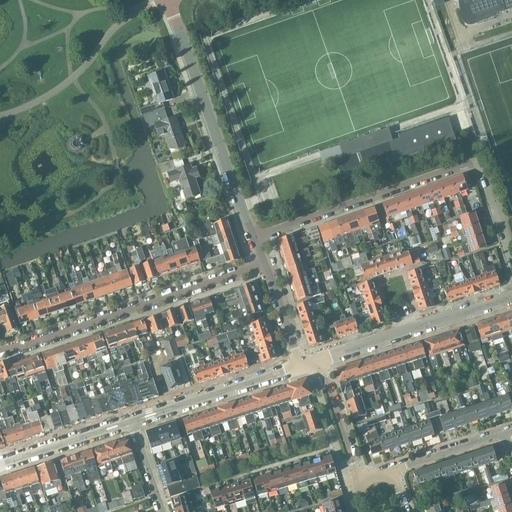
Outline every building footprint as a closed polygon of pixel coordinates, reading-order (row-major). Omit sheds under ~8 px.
[(511,0),(458,0),(460,4),(459,4),(462,21),(463,23),(465,25),(468,26),(471,27),(473,26),(493,17),(493,16),(511,10),(511,0)] [(152,114),(164,109),(162,103),(173,99),(164,72),(148,77),(158,104),(150,107),(152,114)] [(165,135),(171,153),(186,148),(180,130),(178,130),(174,119),(176,118),(168,120),(164,109),(152,114),(144,117),(146,122),(148,127),(155,125),(159,137),(165,135)] [(400,139),(390,142),(336,161),(340,174),(342,180),(397,161),(456,140),(448,118),(399,136),(400,139)] [(67,148),(69,152),(72,154),(77,155),(81,154),(84,151),(86,147),(86,143),(85,140),(84,139),(80,136),(76,135),(72,136),(68,139),(66,143),(67,148)] [(171,162),(159,166),(162,174),(174,170),(171,162)] [(186,172),(184,168),(176,171),(167,174),(171,184),(179,181),(186,200),(192,198),(193,199),(195,198),(195,197),(201,195),(195,179),(199,177),(196,168),(186,172)] [(455,195),(457,200),(458,202),(462,201),(459,194),(461,193),(460,193),(467,191),(462,177),(450,181),(455,195)] [(450,181),(447,182),(439,185),(444,199),(451,196),(451,197),(455,195),(450,181)] [(433,203),(435,210),(439,209),(437,202),(437,201),(439,200),(444,199),(439,185),(428,189),(433,203)] [(428,189),(427,189),(417,193),(421,206),(428,204),(428,205),(429,204),(431,211),(435,210),(433,203),(428,189)] [(405,196),(410,211),(414,210),(415,209),(421,206),(417,193),(405,196)] [(408,219),(409,219),(412,218),(410,211),(405,196),(394,200),(399,214),(405,212),(408,219)] [(399,214),(394,200),(383,205),(388,219),(393,217),(392,216),(399,214)] [(364,211),(372,234),(373,238),(377,237),(375,231),(380,229),(379,224),(373,208),(368,210),(368,211),(364,212),(364,211)] [(372,234),(364,211),(363,212),(364,213),(360,214),(359,213),(355,214),(360,231),(365,229),(369,240),(373,238),(372,234)] [(346,218),(355,245),(359,243),(357,237),(362,236),(360,231),(355,214),(350,216),(350,217),(347,218),(346,218)] [(462,225),(463,230),(478,226),(474,214),(460,219),(462,225)] [(355,245),(346,218),(345,218),(346,219),(343,220),(341,219),(336,220),(344,243),(350,242),(351,246),(355,245)] [(209,233),(210,237),(231,230),(229,227),(230,225),(229,222),(228,221),(227,220),(213,224),(209,223),(204,224),(206,231),(209,233)] [(344,243),(336,220),(332,222),(331,224),(328,225),(328,224),(335,246),(344,243)] [(328,224),(327,224),(328,225),(324,226),(323,225),(318,227),(324,243),(328,242),(332,252),(337,251),(335,246),(328,224)] [(146,225),(141,227),(145,237),(149,235),(146,225)] [(462,243),(463,243),(467,241),(481,237),(478,226),(463,230),(457,232),(458,236),(460,236),(462,243)] [(280,249),(281,249),(281,250),(296,245),(319,237),(316,228),(305,232),(307,237),(294,241),(292,236),(278,240),(279,243),(278,244),(280,249)] [(220,245),(234,240),(234,239),(234,237),(233,234),(232,234),(231,230),(210,237),(214,247),(220,245)] [(416,237),(410,239),(412,246),(413,247),(419,245),(416,237)] [(481,237),(467,241),(463,243),(465,248),(462,249),(463,252),(464,255),(485,248),(481,237)] [(187,262),(189,261),(191,266),(200,263),(196,252),(195,248),(189,250),(186,239),(181,240),(187,257),(186,257),(187,262)] [(187,262),(186,257),(187,257),(181,240),(176,242),(180,253),(174,255),(179,270),(191,266),(189,261),(187,262)] [(220,245),(223,255),(237,250),(236,246),(237,244),(236,242),(234,241),(234,240),(220,245)] [(165,264),(163,259),(160,248),(159,244),(155,246),(156,250),(150,252),(159,277),(167,274),(166,269),(168,269),(166,264),(165,264)] [(436,244),(428,246),(430,253),(437,251),(436,245),(436,244)] [(299,255),(296,245),(281,250),(281,251),(282,250),(282,252),(281,253),(282,256),(284,257),(285,260),(299,255)] [(160,248),(163,259),(165,264),(166,264),(168,269),(166,269),(167,274),(179,270),(174,255),(172,250),(166,252),(164,246),(160,248)] [(141,248),(135,250),(136,252),(139,261),(145,259),(141,248)] [(198,253),(201,262),(211,259),(208,250),(198,253)] [(237,250),(223,255),(208,260),(210,265),(225,261),(226,264),(227,265),(241,260),(240,259),(241,257),(240,254),(238,253),(237,250)] [(407,250),(394,254),(399,269),(420,263),(418,259),(411,261),(407,250)] [(139,263),(137,257),(135,252),(131,253),(133,258),(135,264),(139,263)] [(362,265),(368,263),(365,253),(359,255),(359,258),(362,265)] [(389,273),(399,269),(394,254),(384,257),(389,273)] [(303,267),(299,255),(285,260),(286,264),(285,266),(286,268),(288,269),(289,272),(303,267)] [(373,261),(378,276),(389,273),(384,257),(373,261)] [(349,258),(343,260),(340,261),(341,264),(343,269),(352,266),(349,258)] [(362,265),(359,258),(352,260),(353,265),(354,267),(360,266),(360,265),(362,265)] [(480,261),(483,271),(489,289),(499,286),(493,266),(487,268),(485,259),(480,261)] [(123,290),(126,288),(127,289),(131,288),(132,286),(127,271),(122,273),(118,261),(114,262),(117,268),(116,269),(123,290)] [(360,266),(363,276),(356,278),(357,282),(371,278),(371,279),(378,276),(373,261),(360,265),(360,266)] [(107,272),(113,293),(114,293),(115,293),(120,292),(120,291),(123,290),(116,269),(117,268),(114,262),(111,263),(113,270),(107,272)] [(142,266),(147,281),(158,278),(153,262),(142,266)] [(341,264),(332,267),(331,267),(333,271),(334,272),(343,269),(341,264)] [(292,281),(316,273),(314,269),(309,271),(307,265),(303,267),(289,272),(289,273),(289,275),(289,277),(291,278),(292,281)] [(129,270),(134,286),(145,282),(140,266),(129,270)] [(443,266),(437,268),(440,275),(446,273),(443,266)] [(104,296),(95,268),(90,270),(95,282),(90,283),(95,299),(96,299),(97,300),(101,298),(101,297),(104,296)] [(104,296),(108,295),(109,295),(113,294),(113,293),(107,272),(100,274),(97,268),(95,268),(104,296)] [(426,279),(423,269),(407,274),(410,284),(424,279),(426,279)] [(483,276),(476,278),(474,278),(479,293),(489,289),(483,271),(481,271),(483,276)] [(13,272),(7,274),(9,281),(15,279),(13,272)] [(77,274),(86,302),(89,301),(90,302),(94,300),(94,299),(95,299),(90,283),(88,277),(83,279),(81,272),(77,274)] [(469,296),(463,277),(461,272),(458,273),(459,274),(453,276),(454,280),(452,281),(458,299),(469,296)] [(71,288),(71,290),(76,305),(77,305),(78,306),(82,304),(83,303),(86,302),(77,274),(76,273),(70,275),(71,280),(74,283),(70,284),(71,288)] [(296,291),(318,284),(319,283),(316,273),(292,281),(294,286),(293,287),(294,290),(295,290),(296,291)] [(469,296),(479,293),(474,278),(476,278),(475,274),(471,275),(472,279),(467,281),(465,277),(463,277),(469,296)] [(76,305),(71,290),(71,288),(65,290),(64,286),(59,278),(57,279),(58,284),(59,283),(67,309),(70,308),(71,308),(75,307),(75,306),(76,305)] [(410,284),(413,293),(431,287),(429,282),(426,283),(424,279),(410,284)] [(377,292),(373,281),(355,287),(357,293),(361,292),(362,295),(360,296),(361,297),(377,292)] [(458,299),(452,281),(450,281),(451,286),(443,288),(448,303),(458,299)] [(64,310),(67,309),(59,283),(58,284),(54,285),(56,289),(51,291),(57,312),(58,312),(59,312),(64,311),(64,310)] [(299,300),(299,301),(321,294),(318,284),(296,291),(297,295),(296,297),(297,299),(299,300)] [(242,298),(256,293),(253,286),(251,287),(250,285),(223,294),(225,298),(235,295),(237,300),(242,298)] [(8,295),(5,286),(0,287),(0,288),(3,297),(8,295)] [(57,312),(51,291),(46,293),(43,286),(39,287),(48,315),(52,314),(53,315),(56,313),(57,312)] [(39,318),(40,318),(41,319),(45,317),(45,316),(48,315),(39,287),(35,289),(36,292),(31,294),(39,318)] [(413,293),(416,302),(434,296),(431,287),(413,293)] [(363,298),(364,301),(360,302),(362,308),(380,302),(377,292),(361,297),(361,298),(363,298)] [(245,308),(259,303),(256,293),(242,298),(237,300),(226,304),(228,307),(238,304),(240,310),(245,308)] [(22,297),(23,300),(30,321),(33,320),(34,321),(38,320),(38,318),(39,318),(31,294),(22,297)] [(435,297),(434,296),(416,302),(419,312),(435,307),(432,298),(435,297)] [(214,312),(209,298),(199,302),(204,316),(214,312)] [(26,322),(30,321),(23,300),(13,303),(20,325),(21,324),(22,325),(26,324),(26,322)] [(312,301),(296,307),(299,317),(315,312),(315,310),(313,311),(310,304),(312,304),(312,301)] [(206,321),(204,316),(199,302),(190,305),(196,324),(206,321)] [(380,302),(362,308),(365,317),(367,316),(367,317),(383,312),(380,302)] [(259,303),(245,308),(240,310),(231,313),(233,320),(239,318),(239,317),(243,315),(244,318),(248,317),(262,312),(259,303)] [(17,330),(8,305),(0,308),(0,323),(4,322),(7,333),(10,332),(10,333),(15,331),(14,330),(17,330)] [(182,308),(179,310),(183,324),(193,321),(193,319),(188,306),(187,307),(185,306),(183,307),(182,308)] [(169,313),(164,315),(167,323),(164,324),(168,335),(172,334),(170,329),(180,325),(175,311),(174,311),(174,310),(169,312),(169,313)] [(318,316),(314,317),(313,314),(315,313),(315,312),(299,317),(302,327),(320,321),(318,316)] [(371,328),(387,323),(383,312),(367,317),(362,319),(365,329),(371,327),(371,328)] [(164,315),(154,318),(154,317),(149,319),(149,320),(147,320),(152,335),(162,331),(164,336),(168,335),(164,324),(167,323),(164,315)] [(344,316),(342,317),(348,335),(358,332),(358,329),(355,321),(354,319),(353,315),(352,316),(353,318),(346,320),(344,316)] [(496,318),(501,334),(511,330),(506,315),(496,318)] [(333,322),(333,323),(335,328),(338,338),(348,335),(342,317),(340,317),(341,321),(335,324),(334,322),(333,322)] [(486,322),(491,337),(493,341),(502,338),(501,334),(496,318),(486,322)] [(251,334),(267,329),(264,320),(248,325),(251,334)] [(321,324),(320,321),(302,327),(306,337),(322,332),(321,331),(319,332),(317,325),(321,324)] [(134,325),(140,344),(141,343),(146,342),(144,336),(148,334),(144,322),(140,323),(139,322),(135,323),(134,325)] [(486,322),(476,325),(482,344),(488,342),(487,338),(491,337),(486,322)] [(229,324),(222,326),(224,332),(231,330),(229,324)] [(141,343),(140,344),(134,325),(130,326),(129,325),(125,327),(125,328),(124,329),(129,344),(134,342),(137,350),(138,349),(140,354),(144,353),(141,343)] [(129,344),(124,329),(123,329),(122,328),(118,329),(117,331),(114,332),(121,353),(125,366),(131,365),(127,351),(131,349),(129,344)] [(267,329),(251,334),(252,336),(254,335),(256,342),(254,342),(254,345),(271,339),(267,329)] [(465,332),(468,342),(469,343),(476,341),(473,330),(465,332)] [(453,350),(458,365),(461,364),(458,354),(462,353),(460,348),(464,346),(459,331),(447,335),(453,350)] [(125,366),(121,353),(114,332),(110,333),(109,332),(105,333),(105,335),(104,335),(111,356),(116,354),(121,368),(125,366)] [(237,332),(227,335),(228,339),(229,341),(231,340),(239,338),(237,332)] [(322,332),(306,337),(309,348),(325,343),(324,340),(322,341),(320,334),(322,333),(322,332)] [(95,338),(92,339),(100,364),(101,364),(104,363),(103,357),(109,355),(107,351),(102,336),(101,336),(100,335),(95,337),(95,338)] [(436,338),(441,354),(445,368),(450,367),(446,352),(453,350),(447,335),(436,338)] [(186,336),(175,339),(178,349),(189,345),(187,338),(186,336)] [(168,360),(180,356),(178,350),(175,342),(174,337),(162,341),(168,360)] [(216,338),(205,342),(207,347),(218,344),(216,338)] [(441,354),(436,338),(424,342),(433,370),(438,368),(434,356),(441,354)] [(100,364),(92,339),(89,340),(88,339),(84,341),(83,342),(82,343),(87,357),(89,362),(94,360),(96,366),(100,364)] [(255,347),(257,346),(260,354),(274,349),(271,339),(254,345),(255,347)] [(80,371),(84,370),(83,364),(82,359),(87,357),(82,343),(81,343),(80,342),(76,343),(75,345),(72,346),(80,371)] [(153,342),(144,345),(147,354),(156,351),(153,342)] [(412,346),(419,370),(424,368),(421,360),(426,358),(421,344),(421,343),(412,346)] [(468,347),(470,353),(470,354),(477,351),(482,367),(486,365),(479,344),(468,347)] [(63,349),(67,364),(69,369),(75,367),(77,372),(80,371),(72,346),(69,347),(68,346),(64,348),(63,349)] [(403,349),(408,364),(412,363),(415,371),(419,370),(412,346),(403,349)] [(62,366),(67,364),(63,349),(61,350),(60,349),(56,350),(56,352),(53,353),(61,377),(63,386),(68,384),(62,366)] [(274,349),(260,354),(256,355),(259,364),(260,363),(261,364),(277,358),(274,349)] [(403,349),(395,352),(402,375),(407,374),(404,365),(408,364),(403,349)] [(238,371),(232,352),(222,356),(228,374),(238,371)] [(244,353),(236,356),(234,352),(232,352),(238,371),(248,368),(244,353)] [(395,352),(386,354),(391,370),(396,368),(398,377),(402,375),(395,352)] [(507,352),(498,355),(500,363),(509,360),(507,352)] [(63,386),(61,377),(53,353),(49,354),(48,353),(44,354),(44,356),(42,356),(47,371),(53,369),(54,374),(55,373),(60,387),(63,386)] [(386,354),(378,357),(385,381),(390,380),(389,378),(394,377),(391,370),(386,354)] [(40,386),(44,384),(42,379),(41,374),(46,373),(40,357),(39,357),(38,356),(35,357),(34,359),(31,360),(40,386)] [(228,374),(222,356),(216,357),(217,362),(215,363),(214,361),(212,361),(217,378),(228,374)] [(369,360),(374,375),(378,374),(381,382),(385,381),(378,357),(369,360)] [(40,386),(31,360),(28,361),(26,360),(23,361),(22,363),(27,379),(32,378),(34,382),(38,395),(42,393),(40,386)] [(369,360),(361,363),(369,386),(372,385),(373,385),(370,376),(374,375),(369,360)] [(10,379),(16,377),(12,366),(11,367),(9,362),(8,362),(7,361),(3,362),(3,364),(0,364),(0,366),(5,381),(9,391),(12,390),(11,384),(10,379)] [(207,381),(217,378),(212,361),(210,362),(211,364),(204,366),(203,362),(201,362),(207,381)] [(207,381),(201,362),(199,363),(200,367),(193,369),(193,368),(191,368),(197,384),(207,381)] [(22,363),(21,363),(19,363),(16,364),(16,365),(12,366),(16,377),(23,398),(26,399),(28,398),(24,386),(24,385),(23,381),(27,379),(22,363)] [(176,363),(161,368),(169,390),(184,385),(176,363)] [(361,363),(352,365),(357,381),(361,379),(364,388),(365,388),(369,386),(361,363)] [(149,381),(146,371),(143,364),(140,365),(143,375),(142,376),(150,399),(159,397),(153,380),(149,381)] [(352,365),(344,368),(352,392),(356,391),(353,382),(357,381),(352,365)] [(123,370),(125,374),(125,376),(133,373),(131,367),(123,370)] [(345,403),(354,400),(353,396),(352,392),(344,368),(335,371),(345,403)] [(143,402),(150,399),(142,376),(139,377),(135,378),(137,385),(142,402),(143,402)] [(475,378),(468,381),(470,388),(477,386),(475,378)] [(131,379),(127,381),(134,405),(142,402),(137,385),(134,386),(131,379)] [(307,380),(296,384),(301,399),(302,398),(305,407),(311,405),(308,397),(311,396),(307,380)] [(119,383),(127,407),(134,405),(127,381),(119,383)] [(111,386),(119,410),(127,408),(127,407),(119,383),(111,386)] [(287,387),(292,402),(298,400),(301,408),(305,407),(302,398),(301,399),(296,384),(287,387)] [(74,406),(79,423),(80,422),(80,423),(87,420),(80,399),(76,385),(71,386),(73,391),(77,405),(74,406)] [(111,413),(119,410),(111,386),(103,389),(111,413)] [(290,412),(288,403),(292,402),(287,387),(278,389),(286,413),(290,412)] [(79,423),(74,406),(70,407),(64,389),(60,390),(71,425),(79,423)] [(95,391),(103,415),(111,413),(103,389),(95,391)] [(278,389),(270,392),(275,407),(279,406),(282,414),(286,413),(278,389)] [(426,389),(418,391),(421,402),(429,399),(428,396),(426,389)] [(58,411),(63,428),(71,425),(60,390),(56,391),(58,398),(57,398),(61,410),(58,411)] [(87,394),(88,397),(95,418),(103,415),(95,391),(87,394)] [(273,417),(270,409),(275,407),(270,392),(261,395),(269,419),(273,417)] [(485,404),(489,418),(500,414),(496,400),(490,402),(487,393),(484,394),(482,395),(484,400),(485,404)] [(411,401),(409,394),(403,396),(405,403),(407,406),(412,405),(411,401)] [(261,395),(252,398),(257,413),(262,412),(264,420),(269,419),(261,395)] [(511,409),(508,396),(496,400),(500,414),(511,410),(511,409)] [(80,399),(87,420),(95,418),(88,397),(80,399)] [(54,431),(49,416),(48,411),(45,412),(41,413),(36,398),(33,399),(37,413),(44,434),(54,431)] [(256,423),(253,415),(257,413),(252,398),(244,401),(251,424),(256,423)] [(360,398),(354,400),(345,403),(348,412),(372,404),(371,400),(362,403),(360,398)] [(235,403),(240,419),(244,417),(247,426),(251,424),(244,401),(235,403)] [(467,425),(462,411),(461,408),(463,407),(461,402),(457,403),(459,409),(456,410),(457,413),(451,415),(455,429),(467,425)] [(235,403),(227,406),(234,430),(238,429),(236,420),(240,419),(235,403)] [(373,408),(372,404),(348,412),(351,421),(366,416),(365,411),(373,408)] [(473,407),(478,421),(489,418),(485,404),(473,407)] [(4,408),(6,414),(15,411),(14,406),(4,408)] [(227,406),(218,409),(223,424),(227,423),(230,431),(234,430),(227,406)] [(378,408),(375,409),(377,416),(384,414),(382,407),(378,408)] [(461,408),(462,411),(467,425),(478,421),(473,407),(466,410),(465,407),(463,407),(461,408)] [(8,419),(6,414),(4,408),(1,410),(7,431),(2,432),(6,446),(16,443),(8,419)] [(37,413),(32,415),(30,409),(26,411),(26,412),(35,437),(44,434),(37,413)] [(54,414),(49,416),(54,431),(63,428),(58,411),(57,409),(53,410),(52,410),(54,414)] [(221,434),(218,426),(223,424),(218,409),(209,412),(217,436),(221,434)] [(20,426),(25,440),(35,437),(26,412),(22,413),(25,424),(20,426)] [(201,415),(206,430),(210,428),(213,437),(217,436),(209,412),(201,415)] [(319,420),(317,412),(314,413),(307,415),(302,417),(301,417),(303,422),(295,425),(296,428),(319,420)] [(204,440),(201,431),(206,430),(201,415),(192,417),(200,441),(204,440)] [(455,429),(451,415),(439,419),(443,433),(455,429)] [(20,426),(20,424),(16,426),(13,417),(8,419),(16,443),(25,440),(20,426)] [(192,417),(183,420),(188,436),(193,434),(195,442),(200,441),(192,417)] [(405,426),(411,443),(422,439),(418,426),(410,428),(409,425),(407,425),(405,419),(401,420),(403,427),(405,426)] [(307,435),(323,430),(319,420),(296,428),(297,433),(306,430),(307,435)] [(429,422),(418,426),(422,439),(434,436),(429,422)] [(165,426),(172,448),(183,444),(182,444),(178,431),(175,423),(165,426)] [(156,429),(161,446),(171,443),(172,448),(165,426),(156,429)] [(403,431),(398,432),(395,433),(399,447),(403,446),(411,443),(405,426),(403,427),(401,427),(403,431)] [(161,446),(156,429),(146,433),(151,450),(161,446)] [(182,429),(178,431),(182,444),(186,442),(182,429)] [(383,452),(392,449),(399,447),(395,433),(388,436),(378,439),(383,452)] [(118,442),(116,443),(124,465),(135,461),(128,439),(126,440),(125,439),(122,440),(122,441),(120,442),(119,441),(118,441),(118,442)] [(378,439),(367,442),(371,456),(383,452),(378,439)] [(105,447),(110,463),(117,460),(119,466),(124,465),(116,443),(115,443),(114,443),(113,443),(113,444),(111,445),(110,444),(108,445),(107,446),(105,447)] [(105,447),(103,447),(103,446),(101,447),(101,448),(99,449),(99,448),(96,449),(96,450),(94,450),(100,468),(105,467),(107,472),(113,470),(110,463),(105,447)] [(485,465),(486,465),(496,462),(492,448),(480,452),(485,465)] [(87,475),(93,473),(96,480),(101,478),(92,452),(87,453),(86,452),(84,453),(83,454),(81,455),(86,471),(87,475)] [(473,469),(474,469),(476,468),(479,467),(481,474),(485,473),(484,469),(486,469),(485,465),(480,452),(472,454),(469,455),(473,469)] [(70,459),(78,481),(80,488),(85,486),(81,473),(86,471),(81,455),(80,455),(78,455),(76,457),(72,458),(72,457),(70,457),(70,459)] [(457,474),(467,471),(473,469),(469,455),(462,458),(452,461),(457,474)] [(321,459),(326,476),(336,473),(331,456),(321,459)] [(71,476),(73,483),(78,481),(70,459),(66,460),(64,459),(62,461),(61,462),(66,478),(71,476)] [(321,459),(311,462),(316,479),(326,476),(321,459)] [(179,461),(157,468),(160,478),(182,471),(179,461)] [(457,474),(452,461),(443,464),(436,466),(441,480),(447,478),(457,474)] [(54,462),(36,468),(44,492),(56,488),(56,487),(61,485),(54,462)] [(301,465),(308,488),(318,485),(316,479),(311,462),(301,465)] [(292,468),(297,485),(299,491),(308,488),(301,465),(292,468)] [(433,482),(438,481),(441,480),(436,466),(433,467),(425,470),(429,483),(430,487),(432,486),(434,486),(433,482)] [(287,488),(297,485),(292,468),(282,471),(287,488)] [(30,470),(26,471),(32,491),(33,490),(34,493),(32,494),(32,495),(37,494),(37,492),(41,490),(35,469),(33,469),(31,469),(30,470)] [(425,470),(413,474),(418,487),(429,483),(425,470)] [(33,490),(32,491),(26,471),(22,473),(20,472),(19,474),(17,474),(22,489),(24,494),(29,493),(30,496),(32,495),(32,494),(34,493),(33,490)] [(164,488),(185,481),(182,471),(160,478),(164,488)] [(282,471),(272,474),(277,491),(287,488),(282,471)] [(8,477),(18,507),(22,506),(17,491),(22,489),(17,474),(16,474),(14,474),(12,476),(8,477)] [(272,474),(262,476),(268,494),(277,491),(272,474)] [(258,497),(268,494),(262,476),(252,479),(258,497)] [(0,479),(0,481),(5,496),(6,499),(7,500),(11,499),(14,508),(18,507),(8,477),(5,478),(3,478),(1,479),(0,479)] [(197,478),(168,488),(171,497),(193,490),(200,487),(197,478)] [(240,483),(245,500),(247,506),(249,505),(252,505),(254,504),(256,503),(257,503),(250,480),(240,483)] [(245,500),(240,483),(230,486),(235,503),(245,500)] [(507,496),(503,485),(490,489),(494,499),(507,496)] [(235,503),(230,486),(220,489),(225,506),(235,503)] [(133,492),(135,500),(145,496),(142,489),(133,492)] [(215,509),(225,506),(220,489),(210,492),(211,494),(212,499),(214,506),(215,509)] [(329,493),(331,500),(343,496),(341,490),(329,493)] [(175,510),(192,505),(197,503),(194,493),(172,500),(175,510)] [(322,498),(323,502),(331,500),(329,493),(321,496),(322,498)] [(133,502),(133,501),(131,494),(122,497),(123,499),(125,505),(133,502)] [(497,510),(510,506),(507,496),(494,499),(497,510)] [(125,506),(125,505),(123,499),(108,504),(110,511),(125,506)] [(324,511),(335,511),(342,510),(339,500),(322,505),(324,511)] [(101,504),(97,505),(99,511),(104,511),(108,511),(105,503),(101,504)]
